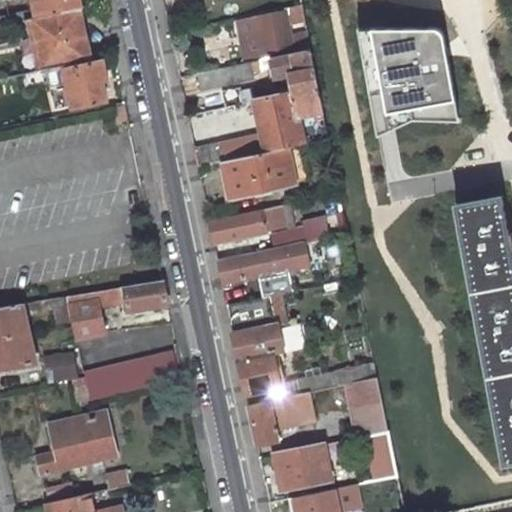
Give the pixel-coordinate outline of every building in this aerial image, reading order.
[(0,0),(0,25),(26,20),(31,19),(31,18),(74,9),(74,10),(81,8),(79,0),(0,0)] [(256,16),(239,20),(242,36),(248,34),(250,41),(261,39),(264,53),(285,49),(286,54),(311,49),(308,32),(291,36),(289,24),(305,20),(302,5),(256,15),(256,16)] [(31,18),(31,19),(42,69),(90,59),(85,36),(80,38),(74,10),(74,9),(31,18)] [(31,19),(26,20),(37,70),(42,69),(31,19)] [(432,20),(356,22),(384,140),(419,123),(469,127),(432,20)] [(255,55),(256,60),(260,59),(271,57),(286,54),(285,49),(264,53),(255,55)] [(318,86),(311,49),(286,54),(271,57),(275,77),(291,74),(295,91),(318,86)] [(262,69),(260,59),(256,60),(199,73),(202,89),(253,78),(252,72),(262,69)] [(103,60),(65,68),(73,107),(107,100),(103,80),(107,79),(103,60)] [(195,147),(198,165),(224,160),(229,159),(287,147),(301,144),(329,138),(318,86),(295,91),(255,99),(263,133),(195,147)] [(128,119),(125,104),(115,106),(119,121),(128,119)] [(309,179),(301,144),(287,147),(295,182),(309,179)] [(287,147),(229,159),(232,174),(227,175),(232,196),(295,182),(287,147)] [(232,174),(229,159),(224,160),(227,175),(232,174)] [(456,204),(505,463),(511,461),(511,255),(510,247),(511,246),(511,242),(510,233),(508,233),(501,196),(456,204)] [(289,204),(281,206),(285,227),(294,226),(289,204)] [(242,237),(285,227),(281,206),(210,220),(215,242),(235,238),(242,237)] [(305,226),(273,234),(276,246),(309,239),(305,226)] [(333,258),(328,236),(219,260),(224,282),(333,258)] [(168,304),(163,280),(68,295),(73,321),(77,339),(106,332),(100,306),(128,302),(129,310),(168,304)] [(288,321),(282,292),(228,304),(240,359),(273,352),(283,350),(278,323),(288,321)] [(50,307),(55,307),(58,323),(73,321),(68,295),(49,298),(50,307)] [(0,367),(36,362),(22,303),(0,306),(0,367)] [(307,347),(302,324),(286,327),(291,350),(307,347)] [(79,378),(74,351),(44,356),(49,383),(79,378)] [(180,378),(174,351),(85,373),(91,400),(180,378)] [(273,352),(240,359),(247,394),(281,387),(280,382),(273,352)] [(366,379),(363,366),(329,373),(332,386),(366,379)] [(332,386),(329,373),(299,380),(302,393),(310,391),(332,386)] [(299,378),(280,382),(281,387),(247,394),(249,404),(302,393),(299,380),(299,378)] [(249,404),(258,445),(279,441),(277,427),(316,419),(310,391),(302,393),(249,404)] [(389,430),(383,400),(352,407),(358,437),(367,435),(389,430)] [(56,450),(37,454),(42,474),(91,462),(103,459),(118,456),(113,436),(108,437),(104,417),(90,420),(89,415),(50,425),(56,450)] [(389,430),(367,435),(376,480),(398,475),(389,430)] [(282,489),(332,479),(325,445),(312,447),(312,446),(275,454),(282,489)] [(103,459),(91,462),(93,470),(105,467),(103,459)] [(130,483),(127,470),(107,474),(110,488),(130,483)] [(75,496),(71,482),(45,488),(48,502),(75,496)] [(350,510),(362,508),(359,485),(347,486),(350,510)] [(339,511),(334,489),(295,497),(298,511),(339,511)] [(94,511),(80,511),(77,495),(75,496),(48,502),(47,502),(48,511),(122,511),(121,506),(94,511)]
